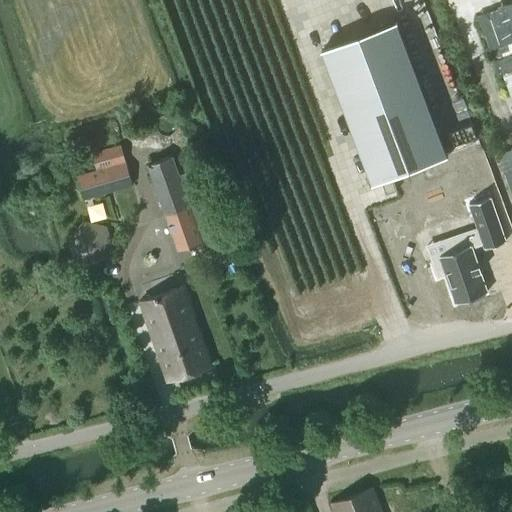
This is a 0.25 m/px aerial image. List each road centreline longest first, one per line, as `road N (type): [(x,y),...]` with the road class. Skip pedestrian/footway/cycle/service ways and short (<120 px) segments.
road 1 (unclassified): [(0,456),(511,325)]
road 2 (tertiary): [(192,485),(511,403)]
road 3 (unclassified): [(198,511),(511,430)]
